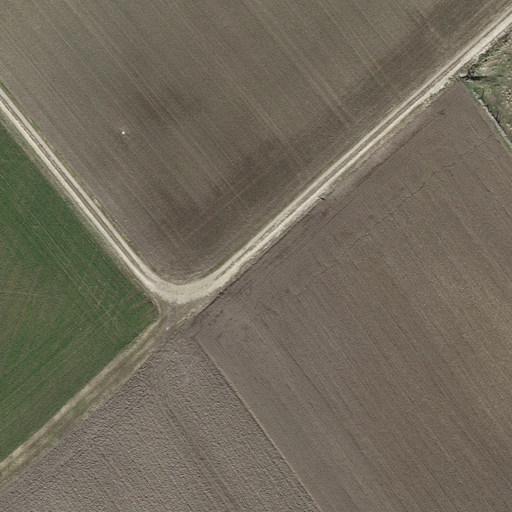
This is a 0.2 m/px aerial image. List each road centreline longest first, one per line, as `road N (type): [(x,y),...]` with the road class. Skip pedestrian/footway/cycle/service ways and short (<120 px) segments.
road 1 (track): [(0,96),(179,314),(511,15)]
road 2 (track): [(179,314),(0,475)]
